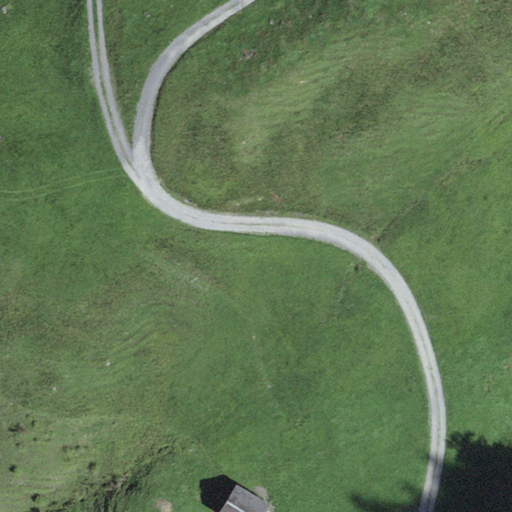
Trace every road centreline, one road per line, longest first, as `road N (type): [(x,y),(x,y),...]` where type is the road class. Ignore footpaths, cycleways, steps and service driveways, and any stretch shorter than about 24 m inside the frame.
road 1 (track): [(93,0),(116,135),(161,201),(197,218),(340,237),(391,276),(416,322),(436,405),(426,511)]
road 2 (track): [(143,171),(143,115),(154,78),(180,44),(245,0)]
